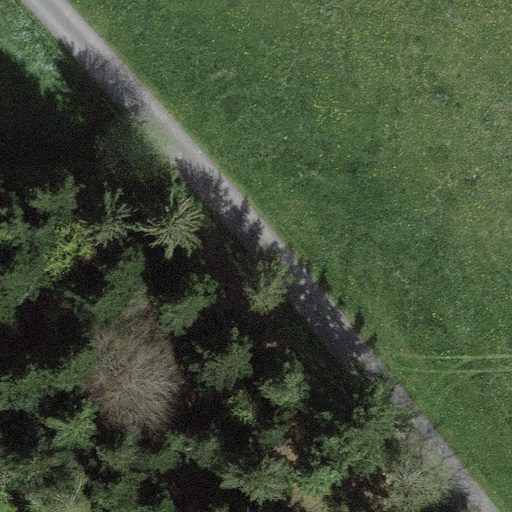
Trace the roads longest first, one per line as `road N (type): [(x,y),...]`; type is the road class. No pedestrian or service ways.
road 1 (unclassified): [(485,511),(43,0)]
road 2 (track): [(0,508),(104,389),(231,212)]
